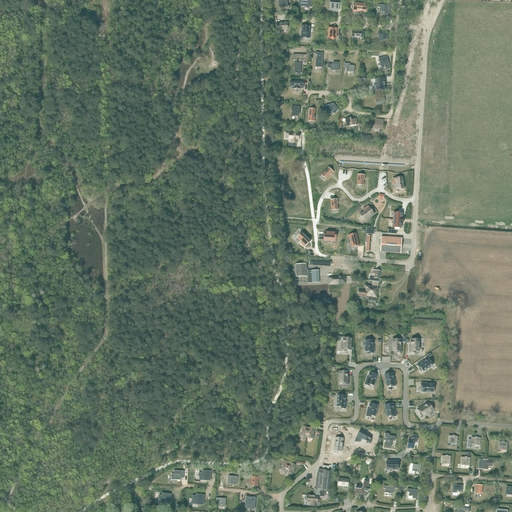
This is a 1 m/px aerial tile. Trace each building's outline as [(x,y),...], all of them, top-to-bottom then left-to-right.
[(330,1),(329,9),(339,10),(339,1),(330,1)] [(353,3),(353,11),(358,11),(358,10),(365,10),(365,3),(353,3)] [(384,14),(389,15),(390,9),(392,10),(392,6),(378,5),(378,8),(380,8),(380,12),(385,12),(384,14)] [(287,22),(276,23),(276,31),(287,30),(287,22)] [(301,26),(300,38),(309,38),(310,27),(301,26)] [(337,29),(328,28),(328,37),(336,38),(337,29)] [(379,32),(378,38),(383,40),(388,40),(388,32),(379,32)] [(316,52),(315,54),(317,54),(317,59),(315,59),(315,67),(322,68),(323,53),(316,52)] [(386,56),(379,58),(380,63),(382,67),(385,67),(385,66),(386,70),(390,69),(386,56)] [(327,64),(327,68),(330,68),(330,71),(338,71),(339,62),(332,62),(332,64),(327,64)] [(344,63),(344,68),(346,68),(346,71),(354,72),(355,65),(350,65),(350,63),(344,63)] [(384,77),(375,78),(376,89),(385,88),(384,77)] [(303,89),(303,81),(290,81),(290,88),(293,88),(293,89),(300,89),(303,89)] [(331,104),(325,106),(326,106),(327,110),(328,110),(332,113),(332,112),(334,114),(338,111),(333,103),(331,105),(331,104)] [(291,106),(291,111),(292,111),(292,116),(297,116),(297,114),(299,114),(300,107),(291,106)] [(351,118),(345,119),(347,127),(357,124),(356,118),(351,120),(351,118)] [(375,119),(374,129),(379,129),(379,132),(381,132),(383,130),(384,120),(375,119)] [(284,133),(283,138),(288,139),(291,139),(291,142),(296,143),(297,140),(298,140),(299,135),(291,134),(292,132),(287,131),(286,133),(284,133)] [(331,175),(333,172),(328,167),(321,175),(326,179),(331,174),(331,175)] [(357,185),(363,185),(364,178),(365,178),(365,175),(357,175),(357,185)] [(402,178),(393,179),(394,185),(396,185),(396,190),(404,189),(402,178)] [(364,211),(360,214),(365,221),(373,214),(368,207),(363,210),(364,211)] [(304,247),(311,241),(302,232),(297,238),(301,242),(300,243),(304,247)] [(324,232),(324,241),(329,241),(329,239),(336,239),(336,233),(324,232)] [(356,234),(348,236),(351,248),(359,246),(356,234)] [(402,238),(381,237),(380,252),(401,254),(402,238)] [(306,264),(296,264),(296,276),(308,276),(308,283),(319,283),(319,270),(308,270),(307,268),(306,268),(306,264)] [(374,278),(379,279),(380,271),(372,270),(372,274),(374,274),(374,278)] [(345,276),(328,277),(329,285),(346,284),(345,276)] [(360,292),(359,296),(377,299),(379,287),(378,287),(379,280),(373,279),(371,286),(366,285),(365,292),(360,292)] [(346,350),(350,350),(351,339),(343,338),(343,344),(342,344),(342,351),(346,351),(346,350)] [(373,340),(365,340),(365,352),(369,352),(369,353),(374,353),(374,346),(373,346),(373,340)] [(400,340),(392,340),(392,351),(397,351),(397,353),(401,353),(401,346),(400,346),(400,340)] [(419,351),(419,340),(411,340),(411,346),(410,346),(410,353),(415,353),(415,351),(419,351)] [(423,371),(433,365),(428,359),(423,362),(423,361),(417,365),(419,369),(421,368),(423,371)] [(347,372),(339,372),(339,383),(343,383),(343,385),(348,385),(348,378),(347,378),(347,372)] [(374,386),(377,375),(370,373),(368,378),(367,378),(365,385),(369,386),(370,385),(374,386)] [(392,373),(384,375),(387,386),(391,385),(391,387),(395,386),(394,379),(393,379),(392,373)] [(422,388),(422,392),(434,392),(434,385),(428,385),(428,384),(421,384),(421,388),(422,388)] [(337,395),(337,407),(341,407),(341,408),(345,409),(346,402),(345,402),(345,396),(337,395)] [(375,417),(377,405),(370,404),(369,410),(368,409),(366,416),(371,417),(371,416),(375,417)] [(392,404),(385,405),(387,417),(391,416),(392,417),(396,416),(394,409),(393,410),(392,404)] [(423,416),(433,410),(429,404),(424,407),(423,406),(417,409),(420,413),(421,412),(423,416)] [(306,438),(308,428),(301,427),(300,432),(300,433),(299,435),(300,436),(300,437),(306,438)] [(314,429),(308,428),(306,438),(313,439),(313,438),(313,437),(314,435),(313,434),(314,429)] [(358,432),(354,442),(360,442),(361,439),(366,441),(366,443),(371,443),(371,438),(358,432)] [(386,439),(385,447),(391,448),(392,441),(395,442),(396,437),(389,436),(390,435),(385,434),(384,439),(386,439)] [(457,436),(448,436),(448,443),(452,443),(452,444),(457,445),(457,436)] [(468,439),(467,445),(475,445),(475,446),(479,446),(480,438),(471,437),(471,440),(468,439)] [(335,438),(334,451),(341,452),(343,439),(335,438)] [(408,440),(407,448),(413,449),(414,443),(417,443),(417,438),(411,438),(410,440),(408,440)] [(507,443),(498,442),(498,450),(502,450),(502,451),(507,451),(507,443)] [(441,456),(441,463),(445,463),(445,464),(450,465),(450,456),(441,456)] [(461,457),(460,465),(465,465),(464,466),(469,466),(470,458),(461,457)] [(487,461),(487,460),(479,460),(478,469),(486,469),(487,465),(492,466),(492,461),(487,461)] [(285,472),(289,463),(283,461),(281,466),(280,466),(279,468),(279,470),(285,472)] [(398,461),(387,461),(387,469),(393,469),(393,470),(398,470),(398,461)] [(295,465),(289,463),(285,472),(292,475),(292,474),(293,473),(293,471),(293,470),(295,465)] [(314,489),(314,495),(318,496),(324,496),(325,491),(328,491),(331,491),(333,472),(318,470),(316,489),(314,489)] [(171,474),(171,480),(180,480),(180,478),(184,478),(184,471),(174,471),(174,474),(171,474)] [(199,480),(210,481),(211,471),(202,471),(201,473),(199,473),(198,477),(199,477),(199,480)] [(238,477),(234,476),(228,476),(227,484),(237,484),(238,477)] [(250,483),(250,486),(257,486),(258,480),(259,480),(260,477),(257,476),(257,478),(251,477),(251,483),(250,483)] [(345,486),(348,486),(348,479),(338,478),(338,485),(345,486)] [(354,493),(357,493),(357,494),(358,494),(361,494),(362,494),(363,494),(365,496),(367,493),(366,492),(366,491),(368,492),(368,489),(367,489),(367,486),(367,482),(368,482),(367,482),(363,481),(363,482),(363,485),(362,485),(362,486),(362,488),(361,488),(361,489),(360,489),(359,489),(358,489),(355,489),(355,488),(354,488),(354,489),(355,489),(354,493)] [(452,485),(452,493),(456,493),(457,492),(457,495),(458,495),(459,492),(462,492),(462,486),(452,485)] [(407,489),(407,492),(409,492),(408,496),(411,497),(412,497),(412,498),(416,499),(417,491),(407,489)] [(171,494),(162,494),(161,496),(159,496),(158,499),(159,499),(159,503),(170,504),(171,494)] [(192,496),(192,504),(195,504),(195,503),(198,503),(198,504),(203,505),(204,495),(196,494),(196,496),(192,496)] [(307,495),(306,503),(311,504),(310,506),(317,506),(318,496),(314,495),(307,495)] [(246,497),(245,508),(253,509),(254,501),(254,502),(255,498),(246,497)]
